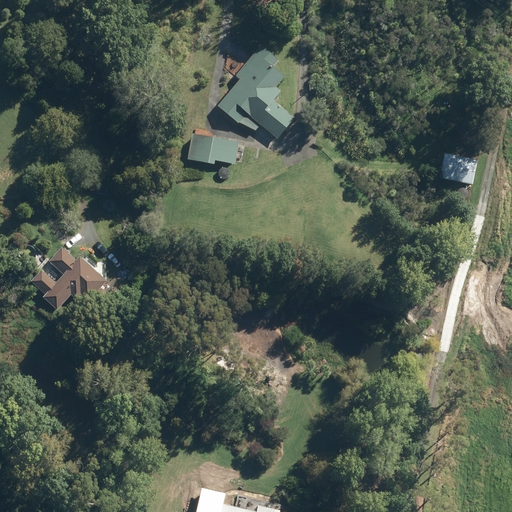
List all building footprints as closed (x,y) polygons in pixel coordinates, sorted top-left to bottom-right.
[(285,76),(271,65),(276,59),(261,47),(237,75),(242,79),(220,106),(236,119),(239,116),(257,130),(262,124),(278,138),(294,119),(273,102),(280,94),(274,89),(285,76)] [(238,142),(192,139),(191,161),(215,163),(215,160),(236,161),(238,142)] [(474,184),(478,160),(446,154),(442,178),(474,184)] [(89,300),(105,283),(66,248),(55,260),(67,272),(56,284),(42,271),(31,282),(59,308),(77,289),(89,300)] [(62,364),(52,380),(69,391),(79,375),(62,364)]
